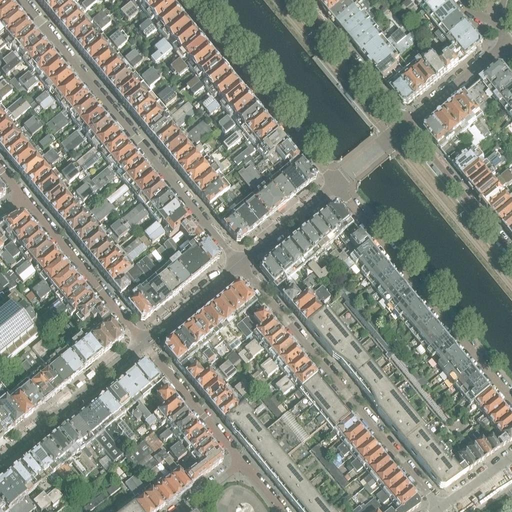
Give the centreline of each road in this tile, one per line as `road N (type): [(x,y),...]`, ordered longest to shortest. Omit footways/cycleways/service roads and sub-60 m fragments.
road 1 (residential): [(238,266),(22,0)]
road 2 (residential): [(439,509),(238,266)]
road 3 (residential): [(336,184),(511,400)]
road 4 (residential): [(182,0),(336,184)]
road 5 (residential): [(24,197),(142,344)]
road 6 (residential): [(0,461),(142,344)]
road 7 (residential): [(511,254),(405,125)]
road 8 (residential): [(405,125),(302,0)]
road 9 (residential): [(142,344),(240,462)]
road 10 (residential): [(505,44),(405,125)]
road 11 (residential): [(238,266),(336,184)]
road 12 (residential): [(142,344),(238,266)]
